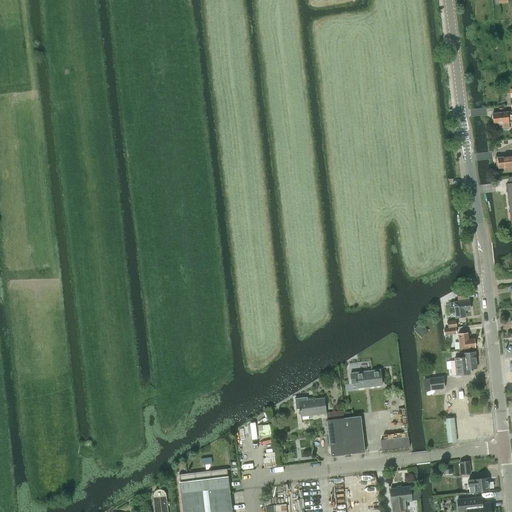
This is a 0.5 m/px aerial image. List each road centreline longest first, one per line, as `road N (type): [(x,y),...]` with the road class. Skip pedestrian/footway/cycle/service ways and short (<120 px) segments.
road 1 (unclassified): [(254,511),(254,484),(263,478),(504,447)]
road 2 (unclassified): [(487,272),(448,0)]
road 3 (residential): [(504,447),(487,272)]
